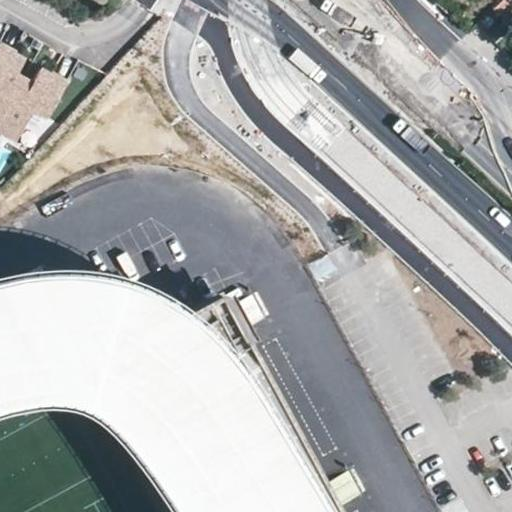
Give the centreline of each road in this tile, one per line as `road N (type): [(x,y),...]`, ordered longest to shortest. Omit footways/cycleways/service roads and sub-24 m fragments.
road 1 (primary): [(252,0),(511,237)]
road 2 (primary): [(511,174),(326,0)]
road 3 (residential): [(511,105),(403,0)]
